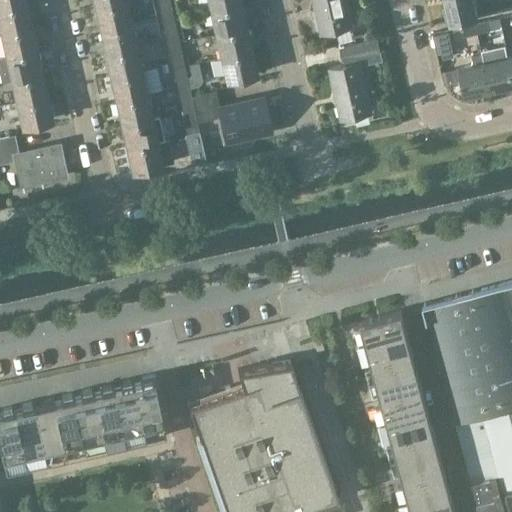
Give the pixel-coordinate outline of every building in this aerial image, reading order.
[(0,6),(0,30),(31,24),(26,0),(0,6)] [(125,0),(119,0),(93,6),(98,29),(131,22),(125,0)] [(156,0),(158,8),(170,5),(169,0),(156,0)] [(207,0),(209,8),(240,1),(240,0),(207,0)] [(313,0),(320,32),(350,25),(344,0),(313,0)] [(477,16),(473,0),(443,0),(449,22),(477,16)] [(246,24),(240,1),(209,8),(215,31),(246,24)] [(158,8),(160,20),(173,17),(170,5),(158,8)] [(188,12),(178,14),(180,25),(190,22),(188,12)] [(176,29),(173,17),(160,20),(163,32),(176,29)] [(488,31),(486,20),(474,23),(476,33),(488,31)] [(98,29),(103,53),(136,45),(131,22),(98,29)] [(476,33),(474,23),(462,26),(464,36),(476,33)] [(31,24),(0,30),(0,32),(5,54),(36,47),(31,24)] [(205,24),(184,30),(187,44),(209,38),(205,24)] [(246,24),(215,31),(220,55),(251,47),(246,24)] [(178,40),(176,29),(163,32),(166,43),(178,40)] [(448,30),(437,33),(440,45),(451,43),(448,30)] [(154,33),(138,37),(140,49),(157,45),(154,33)] [(437,33),(432,34),(437,53),(441,52),(440,45),(437,33)] [(340,46),(343,59),(344,59),(345,62),(328,66),(340,117),(370,111),(360,65),(381,60),(376,38),(340,46)] [(181,52),(178,40),(166,43),(168,55),(181,52)] [(136,45),(103,53),(108,76),(141,69),(136,45)] [(42,70),(36,47),(5,54),(10,78),(42,70)] [(257,71),(251,47),(220,55),(226,79),(257,71)] [(168,55),(171,67),(183,64),(181,52),(168,55)] [(511,82),(511,72),(508,55),(484,60),(490,87),(511,82)] [(465,93),(490,87),(484,60),(459,66),(465,93)] [(186,76),(183,64),(171,67),(174,78),(186,76)] [(146,92),(141,69),(108,76),(114,99),(146,92)] [(42,70),(10,78),(15,101),(47,94),(42,70)] [(176,90),(189,87),(186,76),(174,78),(176,90)] [(189,87),(176,90),(179,102),(191,99),(189,87)] [(146,92),(114,99),(119,123),(152,115),(146,92)] [(52,118),(47,94),(15,101),(21,125),(52,118)] [(218,107),(215,94),(191,99),(194,111),(195,118),(220,113),(225,137),(259,129),(257,120),(266,118),(262,98),(218,107)] [(181,114),(194,111),(191,99),(179,102),(181,114)] [(196,123),(195,118),(194,111),(181,114),(184,125),(196,123)] [(124,146),(157,139),(163,137),(158,114),(152,115),(119,123),(124,146)] [(199,135),(196,123),(184,125),(187,138),(199,135)] [(0,162),(15,159),(20,183),(55,175),(53,164),(62,163),(57,143),(18,152),(14,133),(0,135),(0,162)] [(162,163),(157,139),(124,146),(129,170),(162,163)] [(511,511),(511,279),(423,302),(425,307),(427,313),(437,353),(443,372),(454,413),(455,419),(457,425),(472,479),(478,504),(480,511),(511,511)] [(353,328),(357,342),(406,329),(401,308),(360,319),(362,325),(353,328)] [(370,354),(371,359),(411,348),(406,329),(357,342),(361,356),(370,354)] [(364,367),(368,381),(417,368),(411,348),(371,359),(373,365),(364,367)] [(243,384),(190,403),(201,433),(197,434),(202,449),(218,494),(224,511),(305,511),(304,509),(307,508),(307,507),(337,497),(289,360),(238,368),(243,384)] [(380,393),(382,399),(422,388),(417,368),(368,381),(372,396),(380,393)] [(142,379),(132,381),(144,433),(164,428),(155,387),(157,387),(154,374),(142,377),(142,379)] [(122,383),(113,385),(124,437),(144,433),(132,381),(131,381),(131,379),(122,381),(122,383)] [(102,388),(92,390),(104,441),(124,437),(113,385),(111,386),(111,384),(102,386),(102,388)] [(82,392),(72,394),(84,446),(104,441),(92,390),(91,390),(91,388),(82,390),(82,392)] [(375,407),(378,421),(427,408),(422,388),(382,399),(383,404),(375,407)] [(64,450),(84,446),(72,394),(71,394),(71,393),(62,395),(63,396),(53,399),(64,450)] [(44,455),(64,450),(53,399),(52,399),(51,397),(42,399),(43,401),(32,403),(44,455)] [(23,405),(13,407),(24,459),(44,455),(32,403),(31,401),(22,403),(23,405)] [(0,447),(4,464),(24,459),(13,407),(12,408),(11,406),(2,408),(3,410),(0,410),(0,447)] [(433,428),(427,408),(378,421),(382,435),(391,433),(392,438),(433,428)] [(438,447),(433,428),(392,438),(394,444),(385,446),(389,460),(438,447)] [(401,472),(403,478),(443,467),(438,447),(389,460),(393,475),(401,472)] [(396,486),(400,500),(449,487),(443,467),(403,478),(404,483),(396,486)] [(412,511),(434,511),(454,507),(449,487),(400,500),(402,511),(412,511)]
